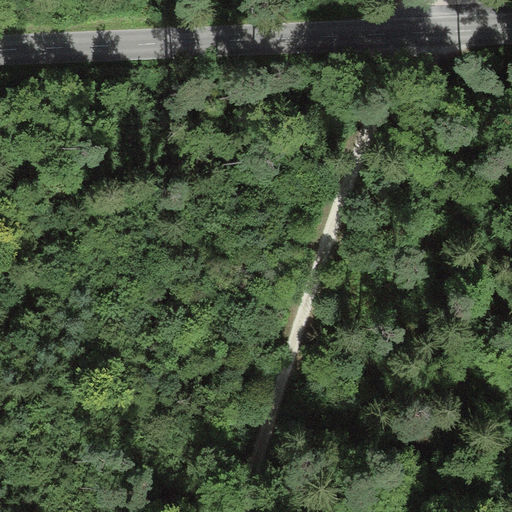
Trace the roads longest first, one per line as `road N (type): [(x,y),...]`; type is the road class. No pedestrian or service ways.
road 1 (track): [(238,511),(354,161),(422,0)]
road 2 (unclassified): [(511,29),(0,48)]
